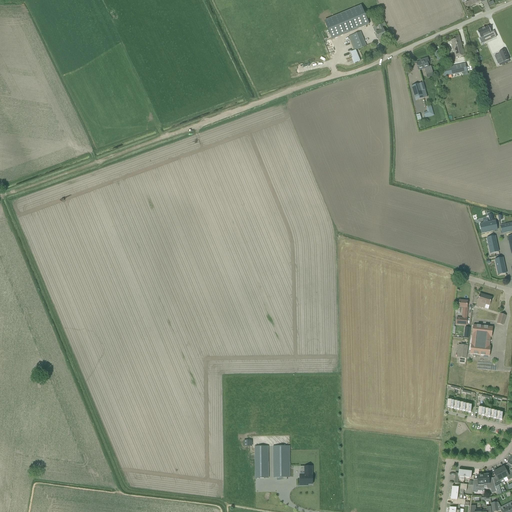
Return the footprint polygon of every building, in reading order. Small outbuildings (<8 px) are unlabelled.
[(361,6),(324,21),(332,40),(369,25),(361,6)] [(376,33),(374,34),(376,38),(378,38),(379,40),(386,37),(384,32),(381,25),(378,26),(380,31),(375,33),(376,33)] [(488,27),(477,32),(480,38),(484,37),(485,41),(491,38),(491,39),(496,37),(494,32),(491,33),(488,27)] [(366,46),(360,31),(348,36),(354,51),(366,46)] [(455,54),(455,57),(464,56),(460,41),(459,36),(455,37),(456,39),(451,40),(453,48),(455,54)] [(487,54),(494,51),(490,41),(483,44),(487,54)] [(497,61),(497,62),(498,65),(503,62),(509,60),(505,50),(499,52),(500,54),(502,59),(497,61)] [(424,69),(426,75),(433,73),(431,66),(429,67),(427,63),(429,63),(428,59),(422,60),(422,62),(416,63),(419,70),(424,69)] [(480,65),(482,71),(489,69),(487,63),(480,65)] [(442,69),(444,77),(468,72),(466,64),(442,69)] [(423,83),(411,86),(416,101),(427,97),(423,83)] [(429,106),(426,107),(429,117),(434,116),(432,108),(430,109),(429,106)] [(483,230),(481,230),(482,235),(492,233),(492,231),(496,230),(495,225),(493,225),(492,222),(487,224),(482,226),(483,230)] [(502,231),(506,230),(506,233),(511,231),(511,223),(507,224),(507,225),(501,227),(502,231)] [(494,238),(485,240),(487,248),(488,248),(489,252),(492,251),(493,255),(497,254),(494,238)] [(503,265),(501,257),(493,259),(494,263),(495,263),(497,271),(501,270),(502,273),(505,273),(503,265)] [(477,306),(484,308),(485,304),(490,305),(490,303),(492,298),(480,294),(478,299),(477,306)] [(459,305),(459,307),(463,308),(463,315),(464,315),(464,318),(466,318),(467,308),(467,307),(468,301),(459,301),(459,305)] [(497,324),(503,325),(506,316),(500,314),(497,324)] [(470,354),(489,357),(490,347),(489,347),(490,337),(491,338),(493,328),(492,328),(473,325),(470,354)] [(459,364),(466,365),(468,346),(458,345),(456,358),(459,358),(459,364)] [(255,446),(255,478),(268,478),(268,446),(255,446)] [(289,446),(273,446),(273,478),(277,478),(287,477),(290,477),(290,467),(290,465),(289,446)] [(304,474),(300,474),(300,476),(300,486),(305,486),(305,484),(313,484),(312,476),(312,467),(304,467),(304,474)] [(498,469),(503,479),(507,478),(508,481),(511,478),(511,473),(509,470),(506,472),(504,467),(501,469),(501,468),(498,469)] [(495,477),(492,479),(495,488),(502,484),(505,482),(503,479),(498,469),(495,470),(496,471),(493,473),(495,477)] [(472,493),(477,493),(477,490),(480,491),(481,490),(481,487),(484,486),(483,474),(479,474),(479,476),(477,476),(478,480),(477,480),(477,481),(474,481),(474,480),(472,493)] [(490,488),(492,494),(496,492),(495,488),(492,479),(492,478),(492,479),(490,480),(489,479),(488,475),(486,475),(486,474),(483,474),(484,486),(487,486),(487,488),(488,489),(490,488)] [(450,493),(460,495),(460,490),(466,491),(467,485),(458,484),(455,483),(454,487),(452,487),(451,490),(450,490),(450,493)] [(452,504),(455,505),(460,505),(465,506),(465,500),(459,499),(460,495),(450,493),(450,497),(451,497),(450,500),(453,500),(452,504)]
